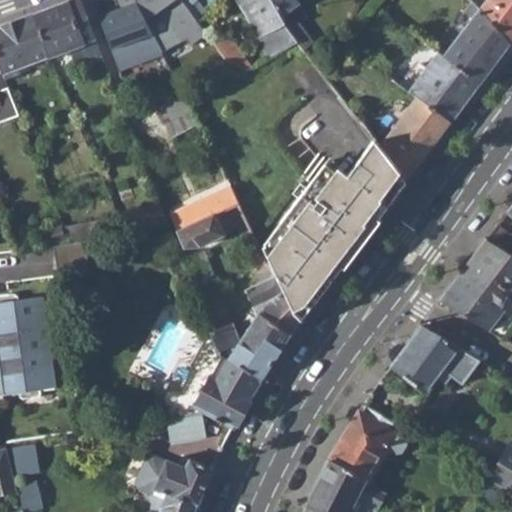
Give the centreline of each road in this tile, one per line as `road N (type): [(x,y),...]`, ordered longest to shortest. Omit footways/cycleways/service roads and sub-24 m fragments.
road 1 (secondary): [(508,130),(383,278)]
road 2 (secondary): [(400,290),(487,172),(508,130)]
road 3 (secondary): [(340,354),(249,511)]
road 4 (residential): [(400,290),(511,362)]
